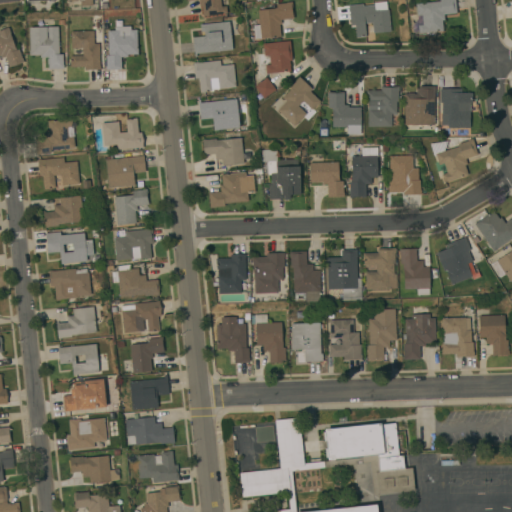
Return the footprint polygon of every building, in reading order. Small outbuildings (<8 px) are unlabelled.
[(219,0),(220,6),(226,6),(227,14),(207,16),(202,16),(201,6),(199,6),(198,0),(186,1),(185,0),(219,0)] [(415,4),(439,1),(439,0),(454,0),(456,13),(443,14),(444,20),(441,21),(442,31),(418,33),(418,32),(415,32),(413,30),(412,30),(411,25),(416,20),(416,19),(417,17),(417,15),(416,15),(415,4)] [(260,39),(260,38),(254,39),(252,26),(259,25),(257,10),(276,8),(276,4),(286,3),(286,2),(292,2),(293,18),(280,20),(281,24),(279,25),(280,37),(260,39)] [(390,31),(373,33),(371,23),(364,24),(365,36),(356,38),(354,24),(350,25),(348,6),(362,4),(362,7),(374,5),(374,10),(378,10),(378,11),(388,10),(390,31)] [(232,50),(196,54),(196,57),(194,57),(192,37),(204,36),(203,23),(209,23),(209,24),(229,22),(232,50)] [(107,31),(114,30),(114,27),(130,26),(130,30),(137,30),(137,54),(127,54),(127,57),(120,57),(120,69),(105,70),(105,65),(106,65),(106,55),(108,55),(107,31)] [(29,56),(29,50),(29,27),(58,27),(59,54),(62,54),(63,65),(63,69),(48,69),(48,64),(47,64),(47,59),(47,57),(40,58),(40,55),(29,56)] [(0,30),(8,28),(15,48),(16,50),(18,49),(23,62),(9,67),(5,56),(1,58),(0,55),(0,30)] [(70,31),(93,31),(93,44),(99,44),(99,67),(100,67),(100,69),(85,70),(85,66),(70,67),(69,62),(70,62),(70,56),(82,55),(82,48),(71,48),(70,31)] [(262,44),(289,41),(292,60),(289,61),(290,71),(266,74),(265,65),(269,64),(268,55),(264,56),(262,44)] [(220,66),(231,65),(234,89),(200,93),(198,78),(195,78),(193,63),(197,63),(220,61),(220,66)] [(294,126),(277,111),(286,101),(282,98),(290,89),(289,88),(297,80),(296,79),(298,77),(311,89),(309,91),(320,102),(316,106),(315,105),(311,109),(302,101),(297,106),(305,114),(294,126)] [(263,98),(254,87),(266,78),(275,89),(263,98)] [(367,127),(367,111),(368,111),(368,101),(366,101),(365,90),(380,90),(380,86),(398,86),(398,91),(398,102),(396,102),(396,112),(391,112),(391,127),(367,127)] [(434,125),(404,125),(404,94),(407,94),(407,93),(413,93),(413,94),(418,94),(418,86),(434,86),(434,93),(434,125)] [(469,128),(447,128),(447,125),(440,125),(440,114),(441,114),(441,103),(439,103),(439,89),(459,89),(459,93),(472,93),(472,103),(469,103),(469,128)] [(360,134),(346,134),(347,127),(332,127),(332,110),(331,110),(331,108),(327,108),(327,98),(327,92),(344,92),(343,105),(348,105),(348,107),(360,107),(360,134)] [(212,118),(199,119),(198,100),(200,100),(200,102),(237,99),(239,128),(213,130),(212,118)] [(39,139),(46,138),(46,131),(48,131),(47,121),(52,120),(52,121),(71,118),(72,126),(73,126),(74,137),(73,137),(74,148),(50,150),(51,153),(40,154),(36,155),(34,139),(39,139)] [(101,123),(118,121),(119,133),(126,132),(125,119),(136,118),(138,133),(141,132),(143,147),(116,149),(116,145),(103,146),(101,123)] [(203,155),(202,139),(205,139),(215,139),(216,140),(241,138),(242,151),(248,151),(249,158),(243,159),(244,164),(222,166),(221,159),(215,160),(214,154),(203,155)] [(458,146),(457,144),(468,141),(467,140),(472,139),(477,155),(465,159),(466,164),(464,165),(467,174),(444,182),(441,175),(446,173),(443,163),(438,165),(435,156),(433,156),(429,144),(447,141),(444,151),(458,146)] [(377,177),(371,177),(371,184),(365,184),(365,197),(361,197),(353,197),(353,198),(349,198),(349,192),(349,182),(351,182),(351,175),(352,175),(351,156),(361,156),(361,148),(377,147),(377,157),(376,157),(377,177)] [(275,161),(262,161),(262,150),(276,150),(277,159),(275,159),(275,161)] [(141,156),(141,155),(143,155),(145,172),(133,173),(134,186),(130,186),(108,188),(105,160),(141,156)] [(412,155),(412,168),(418,168),(418,180),(420,180),(420,190),(421,190),(421,195),(403,195),(403,192),(388,192),(388,172),(389,172),(389,156),(412,155)] [(76,161),(79,184),(62,186),(61,174),(53,175),(55,188),(44,189),(42,174),(39,175),(37,159),(40,159),(40,160),(63,157),(64,162),(76,161)] [(300,194),(290,194),(290,199),(283,200),(283,199),(269,199),(268,185),(271,185),(270,175),(267,175),(267,161),(276,161),(276,160),(297,159),(297,166),(299,166),(300,194)] [(338,162),(338,179),(339,179),(339,181),(343,181),(343,197),(327,197),(327,184),(322,184),(322,182),(310,182),(309,163),(338,162)] [(220,191),(219,185),(222,185),(220,174),(226,173),(226,174),(245,172),(246,176),(252,175),(254,193),(247,194),(248,201),(224,204),(224,206),(215,207),(215,208),(210,208),(208,193),(220,191)] [(132,195),(132,191),(143,190),(143,189),(147,189),(148,204),(136,205),(137,211),(134,211),(136,224),(116,226),(114,197),(132,195)] [(43,211),(44,211),(44,212),(53,212),(53,205),(59,205),(58,198),(81,196),(83,222),(58,224),(58,227),(44,228),(43,211)] [(474,224),(487,215),(487,214),(493,210),(499,219),(500,218),(504,223),(506,222),(506,221),(510,218),(510,219),(511,217),(511,238),(493,251),(474,224)] [(113,238),(126,236),(126,231),(152,228),(154,243),(150,244),(151,258),(132,260),(132,258),(116,260),(113,238)] [(84,233),(85,243),(92,243),(93,255),(86,256),(87,261),(61,264),(60,252),(47,253),(45,233),(60,232),(60,235),(84,233)] [(451,285),(446,271),(443,271),(440,262),(439,263),(435,253),(448,248),(446,244),(465,237),(470,250),(468,251),(472,262),(466,264),(471,277),(451,285)] [(365,272),(376,271),(376,265),(364,265),(363,258),(362,258),(362,253),(377,253),(377,249),(395,248),(395,253),(394,253),(395,264),(393,264),(393,274),(396,274),(396,289),(365,290),(365,272)] [(429,289),(429,295),(417,295),(416,289),(404,289),(403,270),(402,270),(402,264),(400,264),(400,254),(399,254),(399,249),(417,248),(417,250),(416,250),(416,261),(422,260),(422,267),(429,267),(429,289)] [(326,258),(341,257),(341,250),(357,249),(357,257),(356,257),(357,278),(360,278),(361,300),(342,301),(341,288),(327,289),(326,258)] [(511,250),(511,280),(510,282),(505,274),(499,278),(491,264),(511,250)] [(292,268),(290,268),(290,258),(289,258),(289,252),(306,251),(306,264),(312,264),(312,270),(320,270),(320,277),(320,291),(319,291),(320,301),(305,301),(305,293),(293,293),(292,268)] [(254,293),(254,277),(253,278),(253,268),(252,263),(251,257),(266,257),(266,253),(284,253),(284,257),(283,257),(283,267),(282,267),(282,279),(277,279),(278,293),(254,293)] [(218,269),(215,269),(215,258),(230,258),(230,254),(245,254),(245,257),(245,280),(241,280),(241,294),(218,294),(218,269)] [(120,297),(118,282),(112,283),(111,272),(117,271),(118,271),(118,266),(130,265),(130,269),(138,268),(139,275),(145,275),(146,281),(158,279),(159,293),(158,294),(158,295),(145,296),(144,294),(120,297)] [(91,295),(77,296),(77,298),(60,299),(60,300),(55,301),(54,286),(50,286),(48,271),(75,268),(75,269),(86,268),(87,273),(89,272),(91,295)] [(121,310),(122,310),(122,311),(135,310),(134,303),(156,302),(156,301),(159,301),(160,316),(158,316),(159,331),(148,332),(147,319),(143,320),(144,331),(123,332),(121,310)] [(96,332),(71,335),(71,337),(61,338),(61,339),(58,339),(56,322),(57,322),(57,323),(67,322),(66,316),(73,315),(72,309),(93,306),(96,332)] [(395,334),(396,334),(396,340),(389,341),(389,347),(383,347),(383,360),(367,361),(366,356),(367,356),(367,345),(369,345),(368,319),(373,319),(373,310),(395,309),(395,334)] [(255,324),(251,324),(251,316),(254,316),(254,315),(266,314),(266,323),(281,322),(282,341),(282,348),(285,348),(285,359),(286,359),(286,362),(268,363),(268,362),(269,362),(269,351),(262,351),(262,345),(256,345),(255,324)] [(436,343),(425,343),(425,346),(419,346),(420,359),(403,360),(403,355),(403,344),(405,344),(405,340),(403,340),(402,335),(405,334),(404,319),(412,319),(411,314),(429,314),(429,318),(435,318),(436,343)] [(478,316),(504,315),(505,334),(505,340),(507,340),(508,351),(508,355),(492,355),(491,344),(486,344),(485,337),(479,338),(478,316)] [(246,348),(248,348),(248,358),(249,358),(249,363),(233,363),(233,351),(226,351),(226,349),(216,349),(215,325),(221,324),(221,317),(236,317),(236,324),(245,324),(246,348)] [(456,357),(456,354),(441,354),(441,349),(441,344),(442,344),(441,318),(465,317),(465,318),(469,318),(471,342),(472,342),(473,352),(473,356),(456,357)] [(329,320),(352,320),(353,333),(358,332),(358,345),(360,344),(360,355),(361,355),(361,359),(343,360),(343,356),(329,357),(329,345),(330,345),(329,320)] [(319,323),(320,345),(321,345),(321,350),(320,350),(320,354),(322,354),(323,361),(304,362),(303,349),(291,350),(291,324),(319,323)] [(130,345),(148,343),(148,339),(158,338),(158,337),(163,337),(164,352),(152,353),(152,358),(150,358),(151,372),(132,373),(130,345)] [(98,373),(73,375),(72,363),(59,364),(57,344),(59,344),(59,347),(96,344),(98,373)] [(165,378),(165,375),(166,374),(168,394),(156,395),(157,408),(132,410),(129,382),(165,378)] [(70,389),(73,388),(73,382),(102,379),(105,407),(64,411),(62,396),(71,395),(70,389)] [(154,417),(154,423),(160,423),(161,429),(171,428),(171,426),(172,426),(174,443),(170,443),(160,444),(160,442),(154,443),(127,445),(125,420),(154,417)] [(263,511),(289,509),(287,492),(241,497),(239,473),(279,469),(274,420),(299,417),(304,464),(362,457),(327,460),(327,457),(326,457),(325,449),(322,449),(321,442),(324,441),(323,432),(324,432),(324,429),(380,423),(380,425),(395,423),(398,456),(402,455),(404,469),(412,468),(414,491),(373,495),(369,463),(291,471),(294,511),(304,511),(376,504),(376,511),(263,511)] [(106,441),(93,442),(94,447),(72,449),(72,450),(68,451),(66,435),(70,435),(68,420),(73,420),(79,419),(80,420),(104,418),(106,441)] [(0,427),(9,427),(10,442),(0,442),(0,427)] [(0,452),(2,452),(2,450),(9,449),(9,448),(11,448),(13,468),(1,469),(2,481),(0,481),(0,452)] [(154,454),(154,456),(161,455),(161,452),(167,452),(167,451),(172,450),(173,463),(173,462),(173,465),(177,464),(179,480),(174,481),(174,480),(152,482),(152,477),(139,479),(137,456),(154,454)] [(109,470),(118,469),(119,479),(111,480),(111,481),(89,483),(89,477),(82,477),(81,471),(72,472),(72,474),(71,474),(69,457),(72,457),(83,456),(83,458),(108,455),(109,470)] [(164,491),(164,487),(174,486),(178,485),(180,501),(168,502),(168,507),(166,507),(166,511),(140,511),(140,509),(147,508),(145,493),(164,491)] [(0,511),(0,487),(4,487),(4,488),(5,488),(7,500),(6,500),(6,504),(18,502),(18,511),(0,511)] [(119,511),(87,511),(87,507),(75,508),(73,493),(77,492),(77,493),(88,492),(88,495),(107,493),(108,507),(119,505),(119,511)]
